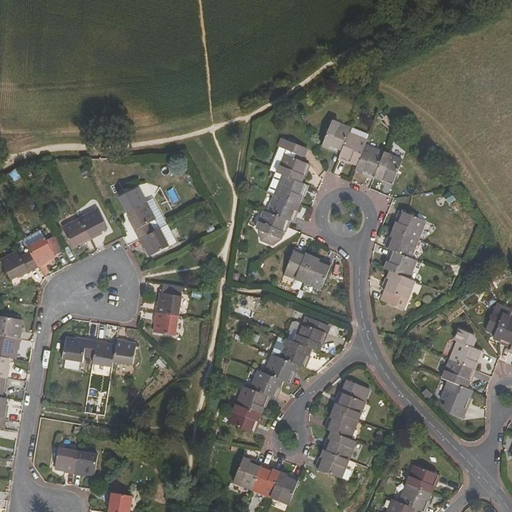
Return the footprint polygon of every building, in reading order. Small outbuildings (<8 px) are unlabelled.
[(341,153),(351,129),(332,121),(322,146),(341,153)] [(366,146),(370,135),(352,128),(351,129),(341,153),(339,158),(358,166),(366,146)] [(279,147),(294,153),(292,158),(285,155),(277,173),(283,175),(301,183),(309,165),(302,162),(304,157),(308,149),(282,139),(279,147)] [(374,178),(384,153),(366,146),(358,166),(356,170),(374,178)] [(393,185),(403,161),(384,153),(374,178),(393,185)] [(276,194),(300,204),(308,185),(301,183),(283,175),(276,194)] [(289,221),(293,222),(300,204),(276,194),(268,212),(289,221)] [(154,199),(127,213),(132,222),(130,223),(139,240),(168,225),(154,199)] [(100,236),(99,234),(108,229),(98,210),(80,219),(91,240),(100,236)] [(268,212),(265,211),(257,230),(260,231),(262,241),(273,246),(281,239),(289,221),(268,212)] [(394,230),(419,240),(427,222),(402,211),(394,230)] [(64,231),(59,234),(67,247),(71,245),(72,248),(81,243),(82,245),(91,240),(80,219),(62,229),(64,231)] [(139,240),(144,249),(146,248),(150,257),(177,243),(168,225),(139,240)] [(419,240),(394,230),(387,248),(393,251),(411,259),(419,240)] [(39,269),(48,264),(47,262),(55,257),(41,231),(23,240),(30,252),(39,269)] [(56,254),(62,251),(55,236),(49,239),(56,254)] [(313,258),(294,250),(285,274),(296,279),(292,288),(300,291),(303,282),(313,258)] [(411,259),(393,251),(385,270),(391,272),(410,280),(417,261),(411,259)] [(39,269),(30,252),(21,257),(18,252),(0,261),(11,281),(21,276),(22,278),(39,269)] [(313,258),(303,282),(322,290),(332,266),(313,258)] [(410,280),(391,272),(383,291),(385,291),(381,301),(404,310),(416,282),(410,280)] [(182,297),(160,294),(159,303),(157,303),(155,313),(179,317),(182,297)] [(245,296),(244,308),(261,309),(262,298),(245,296)] [(511,309),(507,307),(504,313),(503,315),(494,311),(486,332),(495,335),(493,339),(511,345),(511,309)] [(155,313),(154,323),(156,324),(154,333),(176,336),(179,317),(155,313)] [(23,331),(21,330),(22,321),(1,317),(0,325),(0,337),(21,341),(23,331)] [(330,327),(306,317),(303,325),(296,322),(292,322),(289,330),(291,333),(297,335),(294,342),(313,350),(319,353),(330,327)] [(460,330),(456,341),(458,342),(451,361),(475,371),(483,352),(471,347),(475,337),(474,335),(460,330)] [(0,357),(10,359),(16,360),(18,351),(19,351),(21,341),(0,337),(0,357)] [(94,359),(97,341),(77,337),(76,339),(67,338),(63,360),(83,363),(84,357),(94,359)] [(137,344),(127,343),(128,341),(117,339),(116,346),(113,362),(134,366),(137,344)] [(298,366),(305,368),(313,350),(294,342),(288,340),(280,358),(298,366)] [(116,346),(106,344),(107,342),(97,341),(94,359),(93,364),(113,368),(113,362),(116,346)] [(414,347),(411,356),(422,360),(425,351),(414,347)] [(283,381),(291,384),(298,366),(280,358),(274,356),(267,374),(283,381)] [(10,369),(8,369),(10,359),(0,357),(0,377),(8,379),(10,369)] [(449,381),(467,389),(475,371),(451,361),(443,379),(449,381)] [(268,396),(276,400),(283,381),(267,374),(259,371),(251,389),(268,396)] [(0,397),(3,398),(5,389),(7,389),(8,379),(0,377),(0,397)] [(467,389),(449,381),(441,400),(465,410),(473,391),(467,389)] [(236,406),(260,416),(268,396),(251,389),(244,386),(236,406)] [(333,412),(358,422),(366,403),(341,393),(333,412)] [(8,410),(7,409),(8,399),(3,398),(0,397),(0,429),(5,430),(8,410)] [(260,416),(236,406),(229,424),(253,434),(260,416)] [(358,422),(333,412),(326,430),(332,432),(351,440),(358,422)] [(351,440),(332,432),(324,451),(349,461),(356,442),(351,440)] [(75,475),(79,451),(59,448),(55,470),(65,471),(65,474),(75,475)] [(84,477),(85,474),(95,476),(99,455),(79,451),(75,475),(84,477)] [(317,469),(341,479),(349,461),(324,451),(317,469)] [(243,459),(233,483),(252,490),(261,466),(243,459)] [(439,475),(414,465),(407,484),(432,494),(439,475)] [(270,498),(280,474),(261,466),(252,490),(270,498)] [(289,505),(299,481),(280,474),(270,498),(289,505)] [(417,510),(422,511),(424,511),(432,494),(407,484),(399,503),(417,510)] [(108,503),(110,503),(108,511),(130,511),(133,497),(110,493),(108,503)] [(415,511),(417,510),(399,503),(392,500),(387,511),(415,511)]
